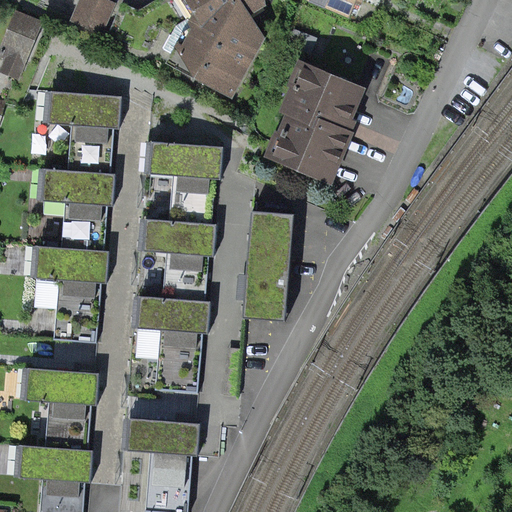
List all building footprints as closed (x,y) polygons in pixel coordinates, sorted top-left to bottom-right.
[(99,0),(82,0),(74,19),(102,32),(114,6),(99,0)] [(194,0),(197,3),(203,5),(193,27),(199,36),(181,46),(198,76),(204,72),(210,82),(233,94),(243,73),(238,65),(252,58),(248,49),(261,42),(246,13),(264,2),(262,0),(194,0)] [(311,0),(349,16),(356,0),(311,0)] [(17,13),(0,58),(7,61),(3,71),(19,77),(24,66),(42,23),(17,13)] [(295,31),(289,46),(310,54),(316,39),(295,31)] [(292,112),(273,155),(330,180),(350,134),(343,131),(345,127),(361,90),(305,65),(286,109),(292,112)] [(122,102),(123,96),(53,90),(50,124),(73,126),(70,170),(46,168),(44,201),(67,203),(64,248),(40,246),(38,279),(61,281),(56,340),(98,343),(102,284),(108,284),(110,257),(111,251),(106,251),(109,207),(115,207),(117,180),(117,174),(111,174),(115,128),(120,129),(122,102)] [(223,146),(155,141),(152,174),(175,176),(172,220),(148,219),(145,251),(169,253),(165,297),(142,295),(139,329),(161,331),(157,389),(199,392),(203,332),(209,332),(211,310),(211,300),(206,300),(209,255),(214,255),(216,231),(217,223),(212,223),(216,179),(221,180),(221,171),(223,146)] [(245,318),(287,322),(289,293),(295,215),(254,210),(245,318)] [(100,374),(30,368),(28,400),(51,402),(47,447),(25,445),(22,478),(43,480),(40,511),(84,511),(87,483),(91,483),(94,454),(94,450),(89,449),(93,405),(97,406),(100,377),(100,374)] [(202,424),(132,418),(130,451),(152,453),(147,511),(189,511),(193,456),(199,457),(201,428),(202,424)]
